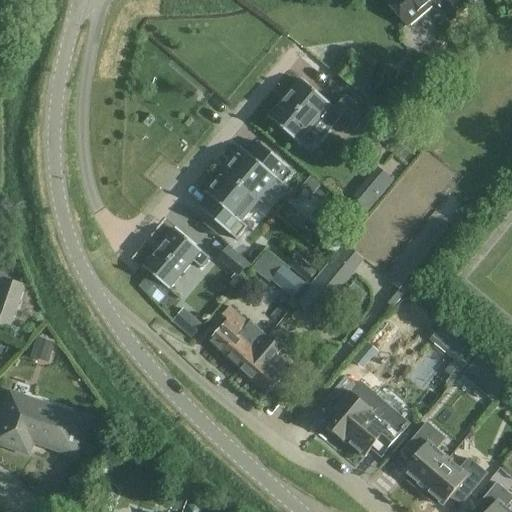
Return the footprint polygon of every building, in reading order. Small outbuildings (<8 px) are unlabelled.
[(406,26),(437,0),(385,0),(385,1),(406,26)] [(351,53),(334,74),(352,88),(369,66),(351,53)] [(377,61),(368,86),(389,94),(398,69),(377,61)] [(300,80),(268,118),(298,143),(299,142),(298,142),(319,116),(333,128),(342,117),(355,129),(367,115),(345,97),(335,109),(300,80)] [(147,113),(140,122),(145,126),(152,118),(147,113)] [(242,149),(223,172),(258,201),(275,180),(283,186),(293,173),(258,143),(257,145),(258,145),(249,155),(242,149)] [(342,187),(368,206),(389,176),(365,159),(342,187)] [(202,210),(201,211),(236,241),(247,228),(240,222),(258,201),(223,172),(205,194),(212,200),(203,210),(202,210)] [(310,178),(301,188),(311,197),(320,186),(310,178)] [(307,213),(314,218),(319,211),(313,206),(307,213)] [(299,224),(290,235),(306,249),(316,237),(306,228),(305,229),(299,224)] [(423,246),(392,284),(405,296),(449,245),(457,236),(444,226),(426,248),(423,246)] [(175,230),(142,268),(169,290),(170,289),(169,288),(192,261),(201,269),(210,259),(175,230)] [(226,248),(216,260),(237,277),(247,265),(226,248)] [(297,257),(288,267),(308,284),(317,273),(297,257)] [(303,283),(288,272),(280,265),(271,278),(292,295),(303,283)] [(299,301),(313,312),(316,314),(326,302),(323,299),(334,285),(320,274),(299,301)] [(2,278),(0,282),(0,323),(11,327),(25,285),(2,278)] [(400,302),(367,343),(381,355),(414,314),(400,302)] [(226,321),(208,342),(231,362),(238,369),(258,344),(258,341),(261,344),(267,337),(250,322),(248,324),(245,322),(229,307),(221,317),(226,321)] [(184,309),(172,321),(191,339),(203,326),(184,309)] [(258,344),(238,369),(268,395),(283,378),(291,368),(276,355),(282,348),(268,337),(267,337),(261,344),(258,341),(258,344)] [(38,338),(31,358),(49,364),(55,344),(38,338)] [(467,367),(456,358),(445,372),(455,381),(463,372),(467,367)] [(490,367),(477,382),(498,400),(511,384),(490,367)] [(463,372),(455,381),(451,386),(462,395),(473,381),(463,372)] [(330,417),(323,425),(343,442),(370,410),(358,400),(364,393),(346,378),(326,402),(335,410),(330,417)] [(511,386),(511,387),(502,399),(511,406),(511,386)] [(12,396),(2,422),(0,428),(0,442),(2,443),(4,447),(17,452),(21,450),(28,452),(32,438),(41,434),(51,438),(48,446),(73,455),(85,422),(12,396)] [(370,410),(343,442),(344,443),(345,441),(365,458),(371,451),(376,445),(386,453),(397,439),(409,425),(398,416),(389,408),(379,399),(370,410)] [(424,489),(448,460),(436,450),(445,439),(427,424),(405,450),(414,459),(403,472),(408,476),(405,480),(419,491),(421,487),(424,489)] [(448,460),(424,489),(425,491),(423,494),(436,505),(438,502),(444,506),(455,493),(464,501),(487,475),(469,460),(460,470),(448,460)] [(510,511),(506,509),(511,501),(511,495),(497,483),(474,510),(477,511),(510,511)] [(168,492),(163,506),(180,511),(185,497),(168,492)]
